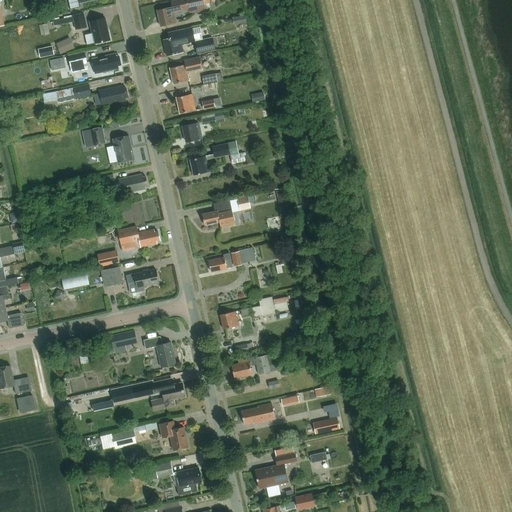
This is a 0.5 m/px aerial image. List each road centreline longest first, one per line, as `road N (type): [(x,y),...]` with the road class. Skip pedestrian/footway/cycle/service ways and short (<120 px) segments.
road 1 (unclassified): [(191,305),(123,0)]
road 2 (unclassified): [(236,511),(191,305)]
road 3 (residential): [(0,344),(191,305)]
